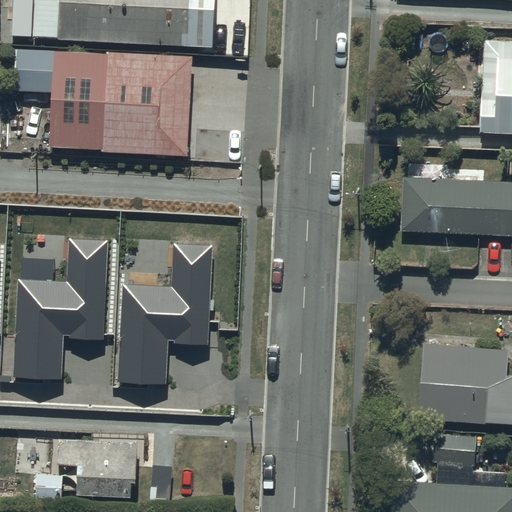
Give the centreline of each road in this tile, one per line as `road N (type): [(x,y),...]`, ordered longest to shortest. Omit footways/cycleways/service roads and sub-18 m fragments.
road 1 (residential): [(318,0),(304,282)]
road 2 (residential): [(304,282),(293,511)]
road 3 (residential): [(511,293),(304,282)]
